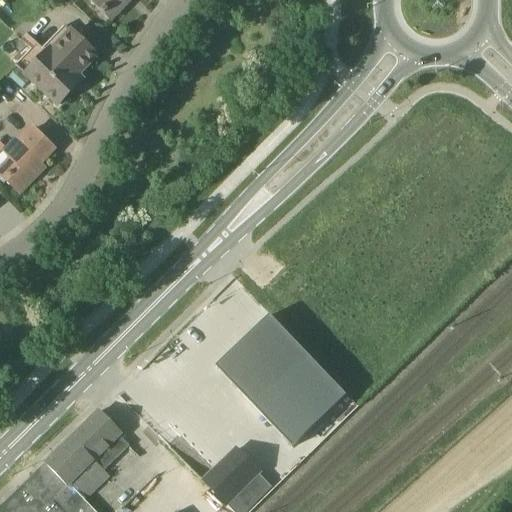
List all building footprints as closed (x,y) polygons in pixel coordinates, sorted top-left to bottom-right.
[(88,0),(111,21),(127,4),(123,0),(88,0)] [(97,57),(70,31),(69,32),(65,27),(42,51),(37,46),(18,66),(26,74),(25,76),(57,107),(76,88),(71,84),(97,57)] [(53,150),(39,136),(31,129),(18,142),(15,140),(6,150),(0,144),(0,175),(20,194),(38,175),(33,171),(53,150)] [(300,455),(353,403),(275,322),(223,372),(300,455)] [(0,508),(0,511),(98,511),(87,501),(110,478),(104,472),(129,447),(119,436),(120,435),(99,413),(45,465),(0,508)] [(226,506),(260,473),(237,450),(204,483),(226,506)]
